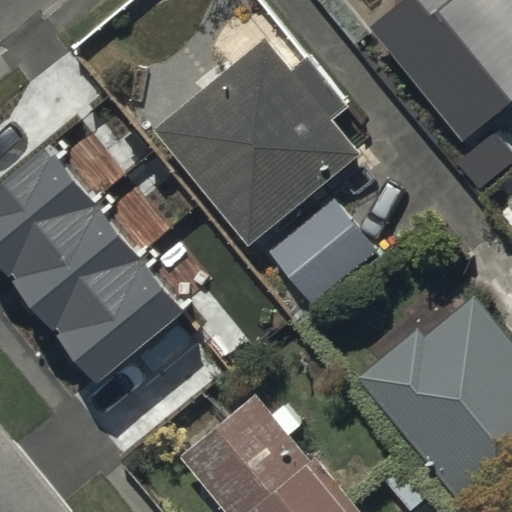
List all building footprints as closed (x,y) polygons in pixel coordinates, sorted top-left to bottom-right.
[(511,0),(424,0),(377,39),(470,152),(511,118),(511,0)] [(255,257),(365,164),(338,132),(359,114),(317,64),(298,80),(270,47),(158,142),(255,257)] [(33,240),(77,294),(64,304),(82,326),(95,316),(146,378),(142,381),(173,419),(244,362),(210,321),(229,305),(141,196),(134,202),(112,176),(33,240)] [(317,311),(384,255),(343,205),(275,261),(317,311)] [(463,511),(511,511),(511,337),(480,299),(429,342),(421,332),(357,386),(463,511)] [(185,465),(223,511),(360,511),(322,465),(317,469),(261,402),(185,465)]
